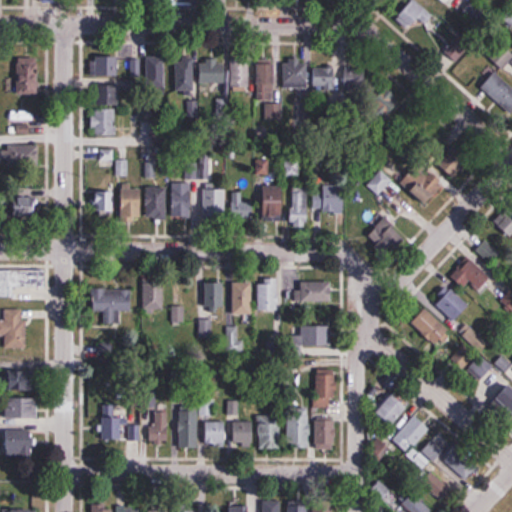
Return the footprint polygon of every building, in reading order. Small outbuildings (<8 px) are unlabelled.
[(395,3),(395,25),(429,25),(429,3),(395,3)] [(511,48),(496,48),(496,68),(511,68),(511,48)] [(119,76),(119,56),(97,56),(97,76),(119,76)] [(39,95),(39,57),(18,57),(18,95),(39,95)] [(147,90),(166,90),(166,57),(147,57),(147,90)] [(194,92),(194,57),(176,57),(176,92),(194,92)] [(275,59),(258,59),(258,101),(275,101),(275,59)] [(308,88),(308,60),(283,60),(283,88),(308,88)] [(250,88),(249,61),(232,61),(232,89),(250,88)] [(226,83),(226,62),(201,62),(201,83),(226,83)] [(314,65),(314,89),(344,89),(344,65),(314,65)] [(100,85),(100,104),(121,104),(121,85),(100,85)] [(116,134),(116,109),(92,109),(92,134),(116,134)] [(11,121),(36,121),(36,112),(11,112),(11,121)] [(4,165),(39,165),(39,145),(4,145),(4,165)] [(128,175),(128,160),(116,160),(116,175),(128,175)] [(285,161),(285,174),(297,174),(297,161),(285,161)] [(441,177),(412,168),(404,192),(433,202),(441,177)] [(366,184),(378,196),(393,180),(381,169),(366,184)] [(173,183),(173,218),(201,218),(201,183),(173,183)] [(142,218),(142,185),(123,185),(123,218),(142,218)] [(346,185),(314,185),(314,212),(346,212),(346,185)] [(284,186),(264,186),(264,219),(284,219),(284,186)] [(167,187),(148,187),(148,219),(167,219),(167,187)] [(308,187),(291,187),(291,227),(309,227),(308,187)] [(226,189),(205,189),(205,219),(226,219),(226,189)] [(98,191),(98,213),(115,213),(115,191),(98,191)] [(254,191),(234,191),(234,219),(254,219),(254,191)] [(37,196),(12,196),(12,220),(37,220),(37,196)] [(494,221),(508,235),(511,231),(511,211),(508,207),(494,221)] [(388,258),(408,239),(387,218),(367,237),(388,258)] [(507,259),(486,238),(475,250),(496,270),(507,259)] [(470,283),(479,292),(492,279),(470,257),(451,275),(465,289),(470,283)] [(47,288),(47,269),(0,269),(0,296),(12,297),(12,288),(47,288)] [(144,309),(164,309),(164,277),(144,277),(144,309)] [(279,311),(279,279),(258,279),(258,311),(279,311)] [(204,309),(225,309),(225,282),(204,282),(204,309)] [(332,282),(300,282),(300,304),(332,304),(332,282)] [(253,315),(253,283),(232,283),(232,315),(253,315)] [(435,303),(454,322),(469,306),(451,288),(435,303)] [(132,289),(93,289),(93,312),(102,312),(102,324),(120,324),(120,311),(132,312),(132,289)] [(182,321),(182,306),(172,306),(172,321),(182,321)] [(438,348),(452,334),(426,308),(412,322),(438,348)] [(6,349),(27,349),(27,309),(5,309),(5,321),(0,320),(0,336),(6,336),(6,349)] [(199,337),(211,337),(211,321),(199,321),(199,337)] [(302,346),(332,346),(332,323),(292,323),(292,354),(302,354),(302,346)] [(226,326),(226,353),(242,353),(242,326),(226,326)] [(337,400),(337,374),(316,374),(316,408),(330,408),(330,400),(337,400)] [(409,409),(394,394),(377,412),(391,427),(409,409)] [(3,419),(37,419),(37,399),(3,399),(3,419)] [(198,449),(198,406),(179,406),(179,449),(198,449)] [(310,449),(310,411),(289,411),(289,449),(310,449)] [(151,444),(168,444),(168,413),(151,413),(151,444)] [(281,416),(259,416),(259,449),(281,449),(281,416)] [(430,429),(415,416),(392,440),(407,454),(430,429)] [(125,417),(102,417),(102,441),(125,441),(125,417)] [(336,420),(316,420),(316,450),(336,450),(336,420)] [(206,421),(206,446),(226,446),(226,421),(206,421)] [(234,447),(253,447),(253,422),(234,422),(234,447)] [(34,457),(34,432),(6,432),(6,457),(34,457)] [(464,482),(478,466),(438,432),(424,448),(464,482)] [(384,460),(392,450),(378,439),(370,450),(384,460)] [(442,502),(450,493),(431,474),(422,482),(442,502)] [(402,505),(409,511),(432,511),(413,493),(402,505)] [(281,511),(281,501),(263,501),(262,511),(281,511)] [(289,511),(306,511),(307,502),(289,502),(289,511)]
